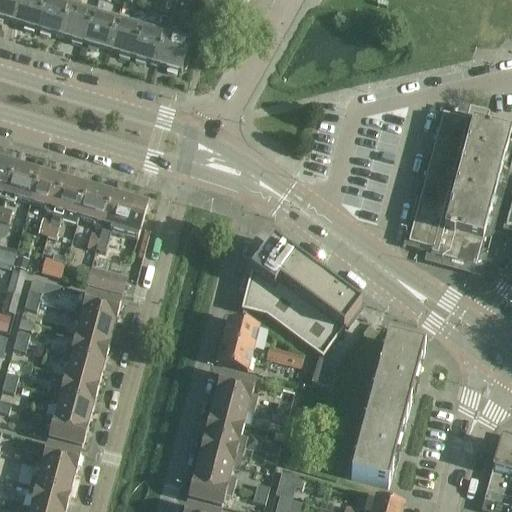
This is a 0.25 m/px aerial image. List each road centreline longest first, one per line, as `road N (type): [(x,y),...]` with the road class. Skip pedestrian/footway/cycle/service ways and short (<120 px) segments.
road 1 (residential): [(184,167),(96,511)]
road 2 (residential): [(164,511),(241,223),(266,191)]
road 3 (tertiary): [(495,351),(266,191)]
road 4 (tertiary): [(203,136),(0,74)]
road 5 (tertiary): [(0,112),(184,167)]
road 6 (residential): [(445,511),(495,351)]
